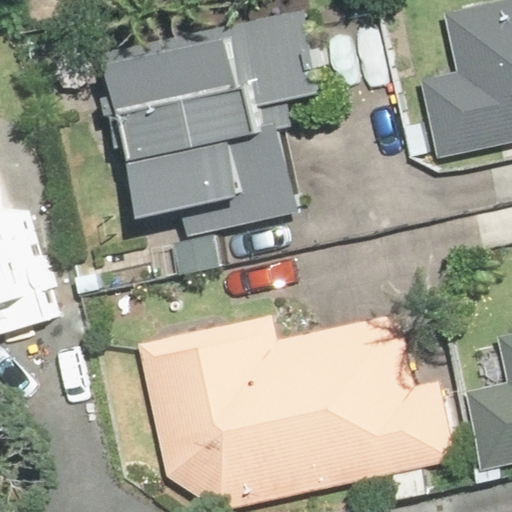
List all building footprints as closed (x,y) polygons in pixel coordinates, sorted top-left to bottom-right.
[(328,8),(107,51),(146,248),(305,217),(285,113),(346,102),(328,8)] [(409,89),(425,168),(511,151),(511,11),(443,25),(454,80),(409,89)] [(0,335),(42,321),(5,202),(0,190),(0,335)] [(244,318),(133,339),(162,485),(209,511),(215,511),(460,465),(430,313),(250,347),(244,318)] [(451,403),(470,499),(511,490),(511,325),(496,329),(509,391),(451,403)]
